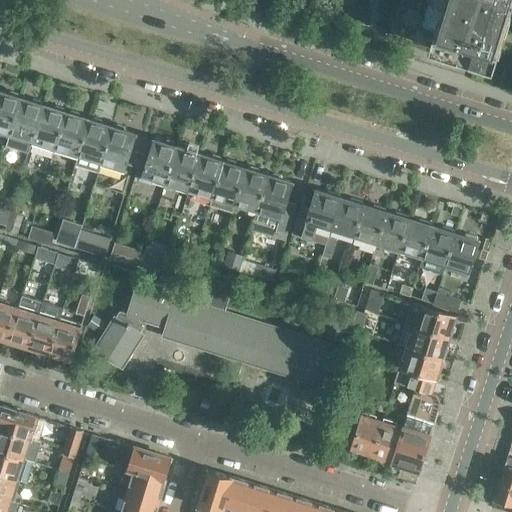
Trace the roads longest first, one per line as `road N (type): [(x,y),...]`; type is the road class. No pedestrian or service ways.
road 1 (tertiary): [(0,16),(176,85),(511,198)]
road 2 (tertiary): [(511,113),(135,0)]
road 3 (residential): [(422,511),(197,440)]
road 4 (tertiary): [(449,511),(511,308)]
road 5 (residential): [(197,440),(0,381)]
